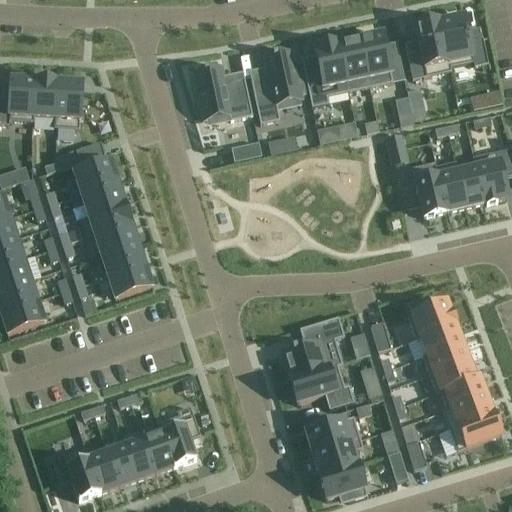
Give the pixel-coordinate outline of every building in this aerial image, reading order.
[(465,25),(440,29),(449,72),(474,68),(465,25)] [(440,29),(413,34),(422,78),(449,72),(440,29)] [(382,37),(358,42),(369,91),(393,86),(382,37)] [(358,42),(337,47),(348,96),(369,91),(358,42)] [(316,59),(301,63),(312,112),(328,108),(327,101),(348,96),(337,47),(314,52),(316,59)] [(268,82),(250,86),(259,128),(279,124),(276,107),(301,102),(300,99),(304,98),(301,84),(297,85),(292,57),(276,60),(276,59),(272,60),(272,61),(264,63),(268,82)] [(203,76),(193,78),(203,123),(229,117),(230,125),(252,120),(244,82),(224,86),(221,72),(207,75),(207,74),(203,74),(203,76)] [(0,102),(0,128),(8,129),(8,124),(33,126),(33,121),(32,121),(35,84),(11,82),(9,103),(0,102)] [(35,84),(32,121),(33,121),(54,122),(55,122),(57,85),(35,84)] [(54,122),(53,132),(78,133),(81,86),(57,85),(55,122),(54,122)] [(490,98),(493,110),(501,109),(498,97),(490,98)] [(423,111),(410,114),(412,124),(426,121),(423,111)] [(399,118),(401,130),(413,128),(410,116),(399,118)] [(378,134),(376,125),(364,127),(366,137),(378,134)] [(458,128),(446,130),(448,138),(459,136),(458,128)] [(446,130),(435,133),(436,141),(448,138),(446,130)] [(320,148),(339,144),(336,131),(317,135),(320,148)] [(400,140),(387,143),(392,169),(406,166),(400,140)] [(270,157),(279,155),(276,144),(267,146),(270,157)] [(100,146),(75,154),(80,167),(104,159),(100,146)] [(258,147),(231,153),(234,166),(261,160),(258,147)] [(473,162),(472,162),(473,167),(474,166),(484,208),(486,207),(486,209),(497,206),(497,205),(507,202),(502,182),(511,179),(511,160),(511,157),(510,153),(473,162)] [(74,178),(80,198),(117,186),(110,166),(74,178)] [(436,170),(435,171),(437,180),(438,180),(446,216),(465,212),(455,171),(456,171),(455,166),(454,166),(436,170)] [(456,171),(455,171),(465,212),(484,208),(474,166),(473,167),(456,171)] [(55,167),(44,170),(47,178),(58,174),(55,167)] [(0,189),(1,192),(10,189),(6,177),(0,179),(0,189)] [(437,180),(415,185),(423,222),(446,216),(438,180),(437,180)] [(124,207),(117,186),(80,198),(87,219),(124,207)] [(45,197),(49,209),(57,206),(53,195),(45,197)] [(41,211),(37,200),(30,202),(33,214),(41,211)] [(0,201),(0,224),(9,222),(3,201),(0,201)] [(60,218),(57,206),(49,209),(53,220),(60,218)] [(87,219),(94,240),(131,228),(124,207),(87,219)] [(41,211),(33,214),(37,225),(45,223),(41,211)] [(0,224),(0,247),(16,243),(9,222),(0,224)] [(138,249),(131,228),(94,240),(101,261),(138,249)] [(70,248),(66,236),(59,239),(62,250),(70,248)] [(51,241),(43,244),(47,256),(55,253),(51,241)] [(0,270),(23,263),(16,243),(0,247),(0,270)] [(70,248),(62,250),(66,262),(74,259),(70,248)] [(138,249),(101,261),(108,282),(145,270),(138,249)] [(47,256),(51,267),(59,264),(55,253),(47,256)] [(0,270),(0,294),(30,284),(23,263),(0,270)] [(145,270),(108,282),(115,303),(151,290),(145,270)] [(76,292),(84,290),(80,278),(72,281),(76,292)] [(65,283),(57,286),(61,297),(69,295),(65,283)] [(37,305),(30,284),(0,294),(0,316),(0,317),(37,305)] [(80,304),(88,301),(84,290),(76,292),(80,304)] [(69,295),(61,297),(65,309),(72,306),(69,295)] [(44,326),(37,305),(0,317),(7,338),(44,326)] [(446,306),(407,321),(416,344),(420,342),(420,341),(455,328),(454,327),(456,326),(452,315),(450,316),(446,306)] [(292,354),(281,357),(289,384),(337,369),(338,370),(342,368),(335,343),(344,341),(338,321),(299,333),(304,350),(296,353),(295,352),(292,353),(292,354)] [(383,328),(370,332),(377,356),(390,352),(383,328)] [(455,328),(420,341),(420,342),(426,359),(427,359),(462,346),(455,328)] [(426,359),(422,360),(429,379),(468,364),(462,346),(427,359),(426,359)] [(388,362),(380,364),(384,376),(392,373),(388,362)] [(468,364),(429,379),(436,398),(440,397),(439,396),(475,382),(468,364)] [(337,369),(289,384),(297,408),(324,399),(329,414),(354,406),(349,390),(344,391),(338,370),(337,369)] [(392,373),(384,376),(387,387),(395,384),(392,373)] [(475,382),(439,396),(440,397),(446,413),(446,414),(486,399),(479,380),(475,382)] [(378,384),(364,388),(368,402),(382,398),(378,384)] [(127,400),(129,408),(140,404),(138,397),(127,400)] [(399,399),(392,401),(395,413),(403,410),(399,399)] [(446,413),(441,415),(449,434),(493,417),(486,399),(446,414),(446,413)] [(118,412),(129,408),(127,400),(116,404),(118,412)] [(94,420),(105,416),(102,408),(91,412),(94,420)] [(368,408),(355,412),(359,422),(371,418),(368,408)] [(403,410),(395,413),(398,424),(406,421),(403,410)] [(178,420),(157,428),(158,432),(159,432),(173,472),(196,464),(189,444),(200,440),(190,411),(177,416),(178,420)] [(94,420),(91,412),(80,416),(83,424),(94,420)] [(493,417),(449,434),(457,456),(501,439),(493,417)] [(353,421),(305,435),(312,457),(312,458),(360,444),(353,421)] [(158,432),(140,439),(142,443),(143,443),(155,478),(173,472),(159,432),(158,432)] [(380,437),(382,444),(395,441),(392,433),(380,437)] [(410,435),(403,438),(406,449),(414,447),(410,435)] [(142,443),(124,449),(137,485),(155,478),(143,443),(142,443)] [(312,457),(307,459),(311,473),(316,471),(319,480),(357,468),(353,455),(363,452),(360,444),(312,458),(312,457)] [(419,446),(406,450),(413,475),(426,471),(419,446)] [(124,449),(106,456),(119,491),(137,485),(124,449)] [(86,453),(51,465),(60,489),(71,485),(78,505),(101,497),(88,462),(89,462),(86,453)] [(89,462),(88,462),(101,497),(119,491),(106,456),(89,462)] [(408,483),(400,456),(388,460),(396,486),(408,483)] [(357,468),(319,480),(326,504),(345,498),(347,506),(367,500),(357,468)]
